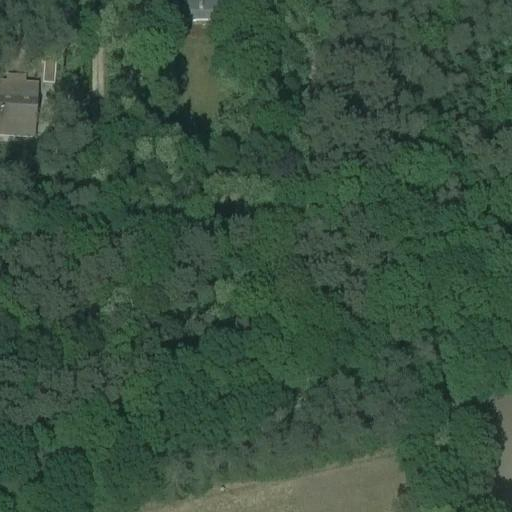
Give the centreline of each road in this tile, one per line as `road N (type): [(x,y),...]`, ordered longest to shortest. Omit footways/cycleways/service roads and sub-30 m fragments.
road 1 (residential): [(0,271),(417,213)]
road 2 (unclassified): [(450,511),(417,213)]
road 3 (track): [(111,255),(105,0)]
road 4 (track): [(302,229),(301,0)]
